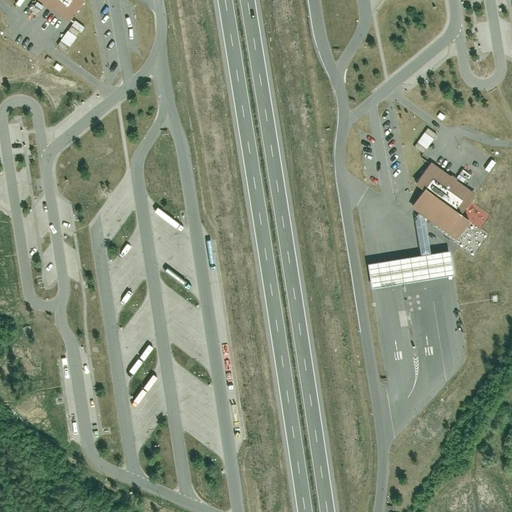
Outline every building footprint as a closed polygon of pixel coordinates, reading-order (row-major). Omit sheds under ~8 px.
[(46,0),(73,19),(86,0),(46,0)] [(68,51),(87,25),(78,18),(59,44),(68,51)] [(415,146),(425,153),(436,138),(426,130),(415,146)] [(475,194),(431,162),(415,184),(423,190),(411,207),(419,213),(427,219),(457,240),(471,221),(461,214),(475,194)] [(415,220),(421,255),(430,253),(425,221),(427,219),(419,213),(415,220)] [(368,263),(372,288),(387,285),(417,280),(433,278),(444,276),(454,274),(450,250),(440,252),(430,253),(421,255),(413,256),(384,261),(368,263)] [(126,271),(133,260),(129,257),(121,267),(126,271)] [(125,296),(130,300),(148,278),(144,275),(125,296)]
